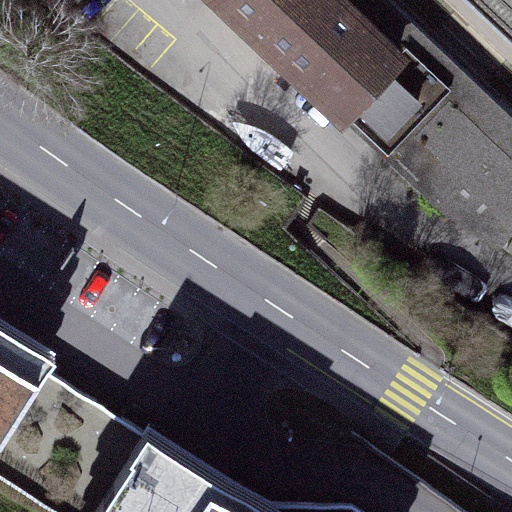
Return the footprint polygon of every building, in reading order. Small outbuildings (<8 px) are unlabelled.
[(349,104),(411,39),(369,0),(223,0),(342,111),(349,104)] [(511,105),(399,0),(369,0),(411,39),(452,78),(442,89),(389,143),(383,149),(430,194),(461,216),(500,242),(511,229),(511,105)] [(411,39),(349,104),(389,143),(442,89),(452,78),(411,39)] [(0,439),(58,351),(0,313),(0,439)] [(271,511),(144,428),(89,511),(271,511)]
